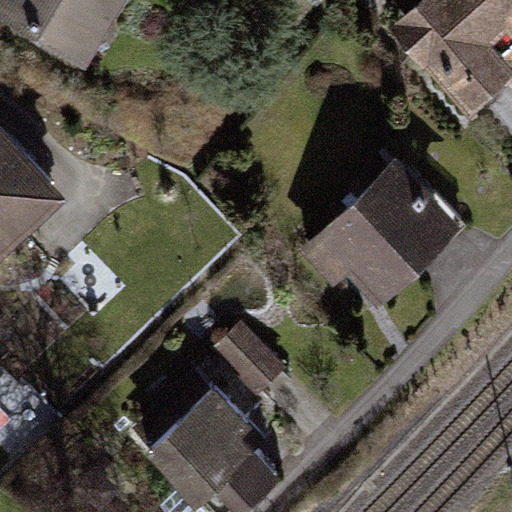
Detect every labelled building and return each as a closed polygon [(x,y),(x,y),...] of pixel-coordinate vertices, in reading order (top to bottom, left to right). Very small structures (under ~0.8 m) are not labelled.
[(0,0),(0,17),(80,63),(116,0),(0,0)] [(511,63),(511,0),(399,0),(379,17),(457,110),(511,63)] [(0,228),(60,169),(0,109),(0,228)] [(456,198),(384,131),(288,233),(361,301),(456,198)] [(289,358),(231,306),(200,340),(258,392),(289,358)] [(211,511),(279,451),(200,365),(141,419),(182,464),(153,491),(172,511),(211,511)]
